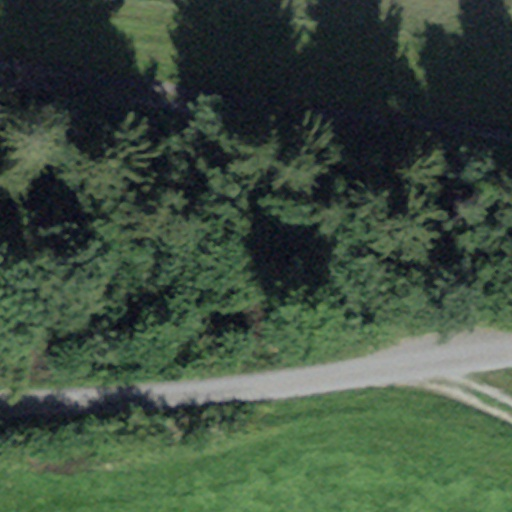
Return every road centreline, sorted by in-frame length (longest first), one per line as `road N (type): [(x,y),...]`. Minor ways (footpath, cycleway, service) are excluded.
road 1 (track): [(0,65),(511,140)]
road 2 (unclassified): [(511,346),(0,399)]
